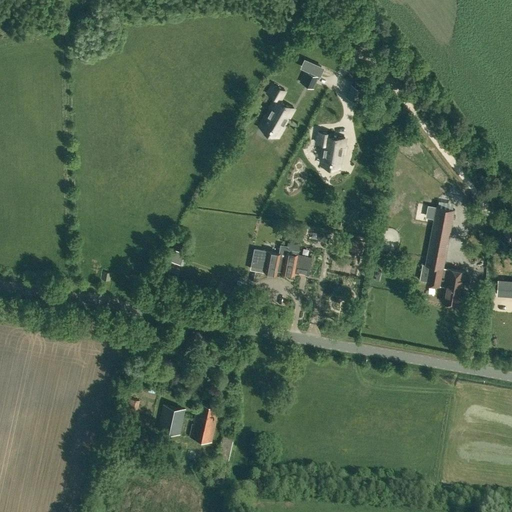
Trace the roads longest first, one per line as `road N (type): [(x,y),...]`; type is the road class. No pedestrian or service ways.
road 1 (tertiary): [(511,377),(0,286)]
road 2 (track): [(511,239),(326,0)]
road 3 (unknown): [(473,370),(474,279),(457,238),(465,207),(452,163)]
